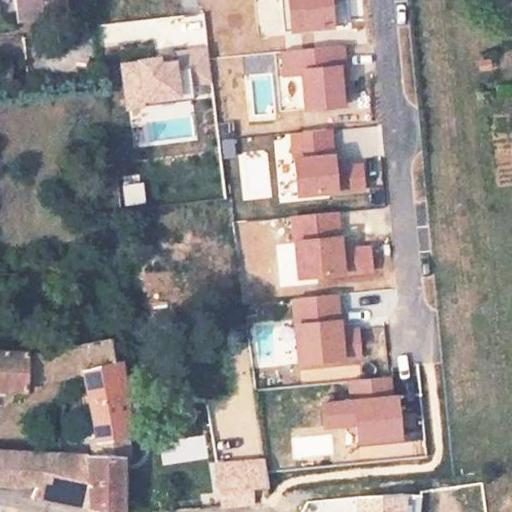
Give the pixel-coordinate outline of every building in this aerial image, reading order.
[(69,11),(68,0),(20,0),(22,14),(69,11)] [(290,0),(293,33),(335,29),(332,0),(290,0)] [(97,60),(93,23),(24,31),(29,68),(97,60)] [(308,110),(347,108),(343,48),(283,52),(284,76),(306,75),(308,110)] [(178,61),(163,62),(163,58),(138,59),(138,62),(122,63),(124,103),(181,99),(178,61)] [(334,156),(332,131),(293,133),(294,159),(297,159),(299,196),(365,192),(364,164),(338,165),(338,156),(334,156)] [(339,212),(292,217),(298,280),(373,273),(370,246),(346,249),(344,235),(341,235),(339,212)] [(338,295),(291,300),(298,368),(364,362),(361,330),(345,331),(344,318),(340,318),(338,295)] [(117,385),(114,351),(97,355),(96,342),(76,342),(76,357),(0,360),(0,398),(33,397),(33,390),(74,387),(89,386),(117,385)] [(399,396),(393,397),(391,377),(349,381),(350,401),(324,403),(326,428),(357,426),(359,446),(403,442),(399,396)] [(123,448),(117,385),(89,386),(96,452),(123,448)] [(63,454),(0,451),(0,481),(34,484),(34,471),(59,472),(63,454)] [(121,510),(122,456),(63,454),(59,472),(34,471),(34,484),(33,496),(120,510),(121,510)] [(220,492),(254,490),(268,490),(265,459),(213,463),(215,493),(220,492)] [(255,505),(254,490),(220,492),(220,507),(255,505)] [(402,511),(404,493),(394,494),(307,502),(300,511),(402,511)]
